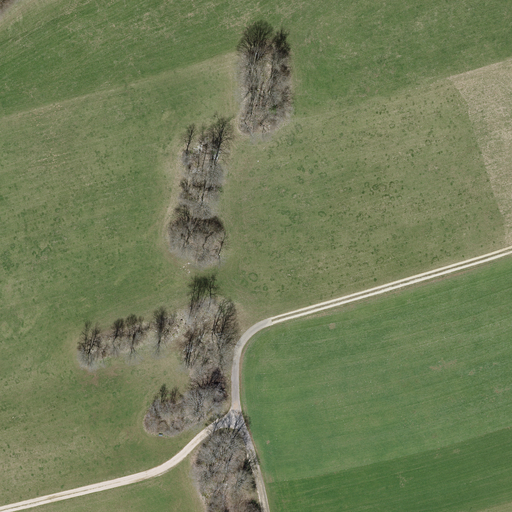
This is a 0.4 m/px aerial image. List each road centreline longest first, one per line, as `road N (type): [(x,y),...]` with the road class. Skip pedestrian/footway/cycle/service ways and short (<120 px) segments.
road 1 (track): [(511,248),(264,322),(248,334),(234,359),(265,511)]
road 2 (track): [(0,510),(148,479),(219,411),(242,400)]
